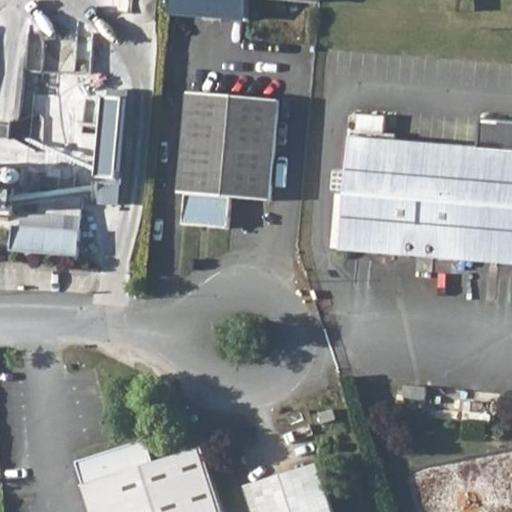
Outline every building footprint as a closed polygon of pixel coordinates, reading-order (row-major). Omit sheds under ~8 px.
[(169,0),(168,15),(249,23),(250,0),(268,0),(322,5),(321,0),(169,0)] [(282,106),(190,96),(182,197),(188,198),(186,229),(230,233),(233,202),(274,206),(282,106)] [(362,117),(360,136),(386,138),(388,119),(362,117)] [(483,154),(357,143),(352,204),(343,203),(339,254),(511,268),(511,123),(490,121),(490,125),(486,124),(483,150),(483,154)] [(0,215),(20,216),(20,190),(0,189),(0,215)] [(12,227),(10,252),(79,259),(80,234),(12,227)] [(431,393),(411,391),(409,403),(430,404),(431,393)] [(489,409),(469,407),(469,427),(495,429),(495,420),(498,420),(502,417),(502,415),(502,411),(500,409),(498,408),(496,408),(493,409),(492,410),(491,411),(490,413),(490,415),(490,417),(488,417),(489,409)] [(335,411),(324,415),(326,424),(339,420),(336,414),(335,411)] [(227,511),(205,446),(156,462),(148,439),(78,461),(95,511),(227,511)] [(337,511),(322,467),(253,490),(259,511),(337,511)]
